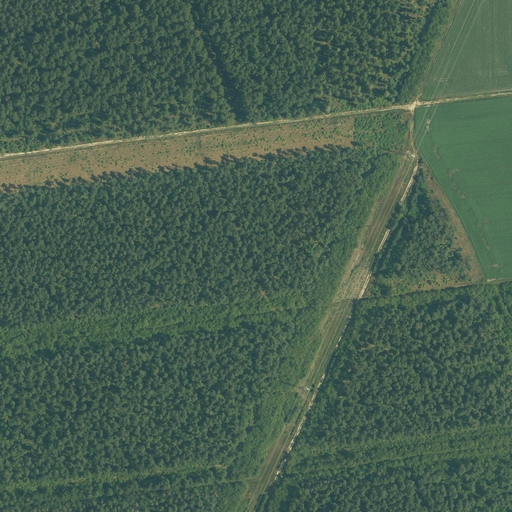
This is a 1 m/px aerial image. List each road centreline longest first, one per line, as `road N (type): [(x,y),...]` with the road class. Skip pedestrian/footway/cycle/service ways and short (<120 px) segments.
road 1 (track): [(0,155),(511,92)]
road 2 (track): [(426,102),(422,127),(409,141),(409,155),(422,154),(262,511)]
road 3 (track): [(511,279),(357,299)]
